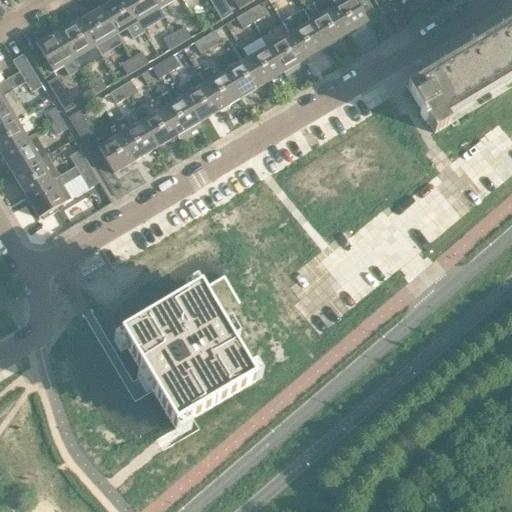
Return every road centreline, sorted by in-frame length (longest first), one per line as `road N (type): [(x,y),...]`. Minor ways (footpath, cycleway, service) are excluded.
road 1 (residential): [(27,276),(490,5)]
road 2 (secondary): [(511,232),(187,511)]
road 3 (secondary): [(244,511),(511,280)]
road 4 (residential): [(43,332),(193,244)]
